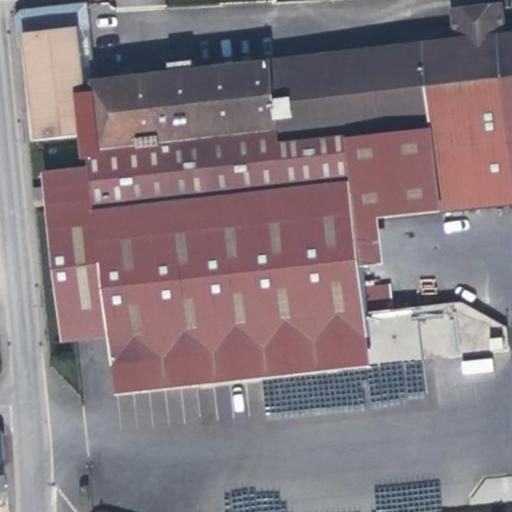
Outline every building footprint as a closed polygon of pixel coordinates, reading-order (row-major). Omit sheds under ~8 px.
[(456,9),(459,43),(501,39),(498,6),(456,9)] [(498,6),(501,39),(510,38),(506,6),(498,6)] [(106,321),(108,335),(111,364),(368,338),(362,269),(357,224),(350,140),(432,132),(440,215),(511,209),(511,37),(510,38),(501,39),(459,43),(83,80),(78,25),(50,27),(50,13),(28,20),(28,32),(22,32),(32,141),(88,136),(91,169),(45,173),(60,325),(106,321)] [(350,140),(357,224),(362,269),(386,268),(382,221),(440,215),(432,132),(350,140)] [(36,208),(46,207),(44,187),(34,188),(36,208)] [(62,340),(108,335),(106,321),(60,325),(62,340)] [(368,338),(111,364),(114,394),(262,378),(371,369),(368,338)] [(461,360),(462,374),(492,372),(491,357),(461,360)]
